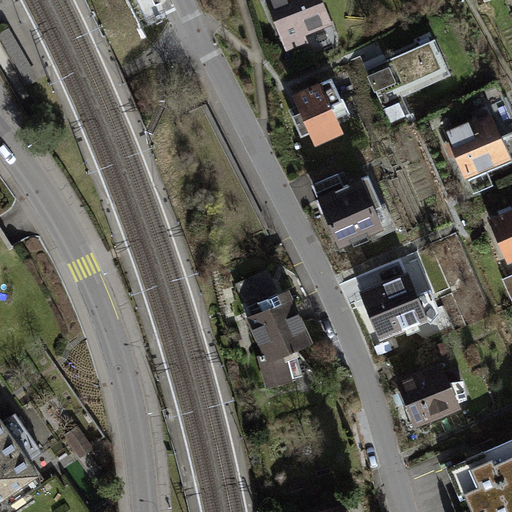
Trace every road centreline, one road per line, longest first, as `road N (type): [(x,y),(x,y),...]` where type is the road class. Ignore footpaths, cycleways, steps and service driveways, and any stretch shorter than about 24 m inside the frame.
road 1 (residential): [(182,0),(326,281),(409,511)]
road 2 (secondary): [(147,511),(114,335),(38,175),(0,131)]
